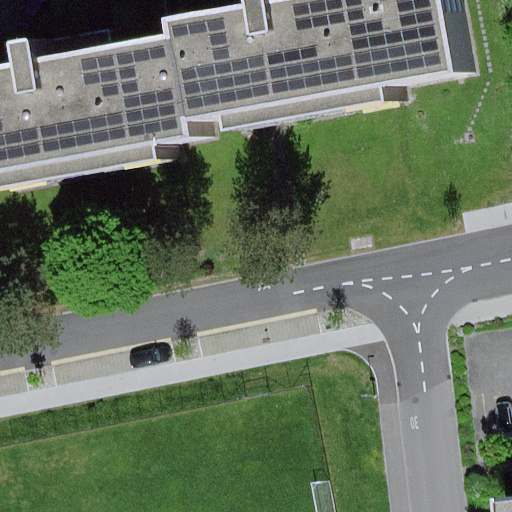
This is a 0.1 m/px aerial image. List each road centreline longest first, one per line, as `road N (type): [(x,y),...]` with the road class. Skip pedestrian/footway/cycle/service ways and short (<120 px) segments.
road 1 (residential): [(0,355),(415,278)]
road 2 (residential): [(415,278),(441,511)]
